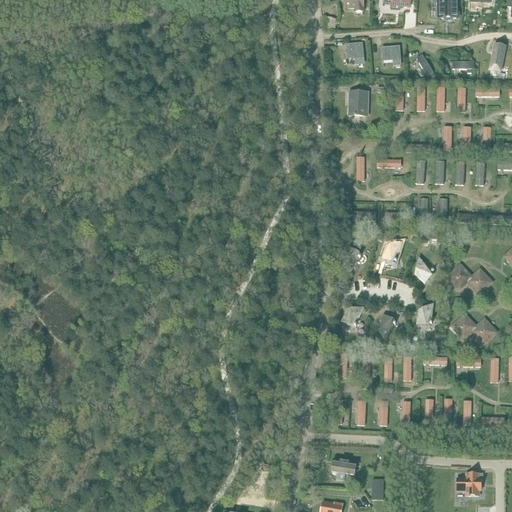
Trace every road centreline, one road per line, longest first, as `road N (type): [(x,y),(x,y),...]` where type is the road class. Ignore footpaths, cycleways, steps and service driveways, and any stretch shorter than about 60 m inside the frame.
road 1 (unknown): [(133,0),(219,131),(237,218),(202,295),(72,441),(58,447)]
road 2 (unclassified): [(284,511),(319,309),(309,0)]
road 3 (track): [(511,115),(388,124),(388,150),(351,152),(351,170),(316,171)]
road 4 (track): [(232,0),(0,49)]
road 5 (unknown): [(148,511),(160,491),(161,427),(179,392),(178,368),(117,307)]
road 6 (unknown): [(117,307),(63,247),(26,183),(0,106)]
road 7 (track): [(511,186),(486,204),(454,193),(413,193),(395,203),(351,192),(351,170)]
